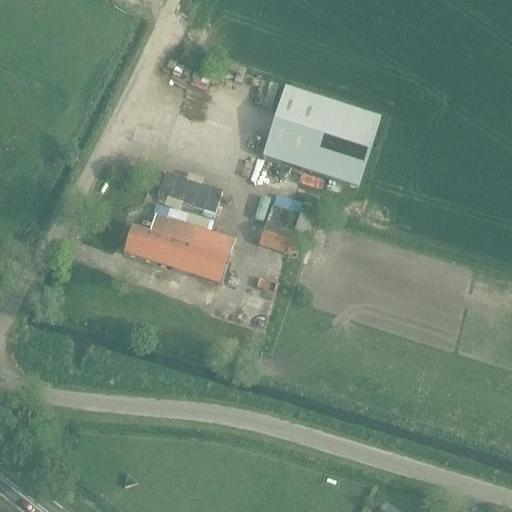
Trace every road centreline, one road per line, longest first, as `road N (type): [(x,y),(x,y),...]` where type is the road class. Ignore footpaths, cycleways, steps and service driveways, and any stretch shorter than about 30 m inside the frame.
road 1 (unclassified): [(511,498),(263,423),(32,392),(0,375)]
road 2 (unclassified): [(0,328),(173,0)]
